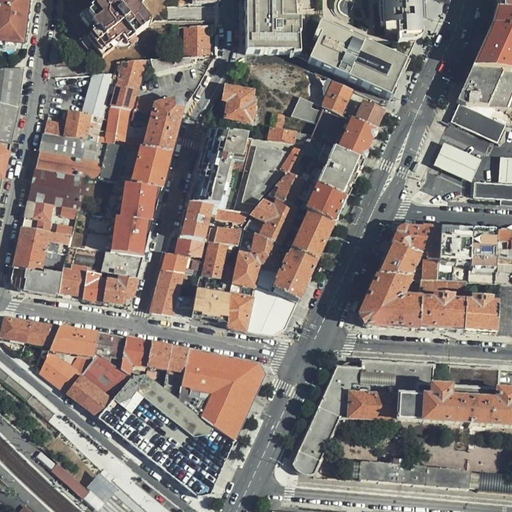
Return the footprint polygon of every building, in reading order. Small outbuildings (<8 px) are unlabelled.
[(0,0),(0,47),(22,50),(28,0),(0,0)] [(28,0),(22,50),(26,50),(32,0),(28,0)] [(178,8),(178,5),(178,0),(92,0),(93,1),(95,0),(100,0),(104,4),(87,17),(87,15),(80,20),(83,23),(94,23),(94,27),(93,36),(91,51),(93,48),(102,60),(124,43),(127,48),(136,42),(134,38),(157,22),(168,22),(168,14),(168,8),(178,8)] [(244,0),(245,4),(244,54),(290,56),(299,56),(300,22),(301,0),(244,0)] [(351,82),(387,99),(395,81),(407,55),(420,26),(424,6),(425,0),(301,0),(300,22),(299,56),(307,62),(351,82)] [(511,14),(511,0),(498,0),(499,0),(497,1),(496,13),(511,14)] [(511,14),(496,13),(495,13),(493,24),(471,71),(511,72),(511,14)] [(209,43),(209,29),(185,29),(185,59),(190,59),(209,58),(209,43)] [(87,54),(91,51),(93,36),(87,40),(86,39),(80,44),(87,54)] [(185,59),(149,61),(153,76),(192,64),(190,59),(185,59)] [(145,62),(124,63),(111,109),(131,110),(145,62)] [(0,104),(18,109),(23,70),(0,71),(0,104)] [(511,72),(471,71),(456,104),(459,105),(470,110),(511,111),(511,72)] [(114,74),(92,76),(82,115),(91,116),(102,118),(114,74)] [(323,107),(322,109),(339,117),(351,90),(315,74),(316,75),(325,94),(323,107)] [(251,124),(254,106),(250,105),(252,93),(227,89),(225,101),(229,101),(227,111),(226,120),(251,124)] [(316,125),(323,107),(299,98),(290,117),(316,125)] [(154,110),(155,107),(152,106),(153,103),(138,100),(135,111),(154,114),(154,110)] [(158,114),(180,118),(182,111),(178,106),(174,102),(155,107),(154,110),(154,114),(155,114),(158,114)] [(354,123),(374,133),(380,122),(384,113),(364,103),(354,123)] [(0,190),(18,109),(0,104),(0,190)] [(470,110),(459,105),(451,123),(497,144),(506,126),(470,110)] [(314,141),(362,163),(370,144),(374,133),(354,123),(339,117),(322,109),(316,125),(310,140),(314,141)] [(154,114),(135,111),(133,120),(152,123),(155,114),(154,114)] [(66,126),(46,122),(43,136),(85,142),(89,122),(91,116),(82,115),(69,113),(66,126)] [(176,137),(180,118),(158,114),(154,129),(151,128),(149,137),(152,137),(148,151),(171,155),(176,137)] [(302,146),(307,140),(309,135),(283,130),(284,117),(273,115),(271,128),(269,142),(298,145),(302,146)] [(89,122),(85,142),(97,144),(101,124),(89,122)] [(278,182),(283,173),(281,172),(298,145),(269,142),(208,134),(205,143),(202,155),(195,182),(191,195),(188,207),(250,214),(273,187),(278,182)] [(85,142),(43,136),(35,170),(88,179),(97,181),(107,145),(97,144),(85,142)] [(142,150),(145,151),(147,142),(129,139),(126,148),(142,150)] [(354,180),(362,163),(314,141),(310,140),(307,140),(302,146),(298,145),(281,172),(283,173),(288,175),(304,182),(317,188),(345,201),(354,180)] [(443,144),(432,168),(470,184),(480,162),(443,144)] [(170,160),(171,155),(148,151),(145,151),(142,150),(133,180),(119,177),(126,148),(107,145),(97,181),(125,186),(161,193),(164,179),(166,174),(170,160)] [(511,158),(500,158),(498,186),(511,186),(511,158)] [(88,179),(35,170),(28,204),(79,212),(88,179)] [(268,197),(292,208),(304,182),(288,175),(268,197)] [(499,204),(499,205),(511,206),(511,186),(498,186),(474,184),(473,192),(473,199),(500,200),(499,204)] [(148,225),(151,225),(152,216),(155,216),(157,206),(161,193),(125,186),(120,221),(148,225)] [(336,221),(345,201),(317,188),(306,214),(333,226),(336,221)] [(325,245),(333,226),(306,214),(292,208),(268,197),(256,210),(244,230),(287,250),(292,252),(316,263),(325,245)] [(79,212),(28,204),(22,229),(72,237),(78,214),(79,212)] [(250,214),(188,207),(184,221),(180,234),(179,240),(204,244),(210,220),(243,223),(243,222),(250,214)] [(111,254),(143,260),(149,236),(147,236),(148,230),(148,225),(120,221),(116,220),(111,254)] [(227,247),(237,248),(242,228),(230,226),(228,232),(211,230),(207,244),(210,245),(227,247)] [(59,271),(64,272),(70,248),(72,237),(22,229),(13,270),(42,275),(43,268),(47,269),(57,271),(59,271)] [(246,333),(255,287),(260,265),(279,269),(287,250),(244,230),(232,283),(227,310),(227,328),(246,333)] [(403,233),(398,235),(392,247),(418,259),(423,262),(437,263),(439,232),(409,230),(403,233)] [(470,234),(439,232),(437,263),(436,269),(446,269),(446,275),(458,275),(459,270),(468,271),(470,234)] [(496,236),(470,234),(468,271),(467,285),(494,286),(496,236)] [(501,287),(511,287),(511,237),(496,236),(494,286),(501,287)] [(204,244),(179,240),(178,243),(177,249),(176,253),(201,256),(204,244)] [(210,245),(202,278),(220,281),(227,247),(210,245)] [(390,253),(378,279),(408,281),(418,259),(392,247),(390,253)] [(99,277),(105,254),(70,248),(64,272),(59,299),(82,303),(87,276),(99,277)] [(307,283),(316,263),(292,252),(273,293),(298,303),(307,283)] [(107,278),(138,282),(138,279),(139,276),(141,271),(142,265),(143,260),(111,254),(105,254),(99,277),(107,278)] [(162,273),(182,275),(196,277),(199,262),(167,257),(164,268),(162,273)] [(222,281),(229,283),(232,268),(226,267),(222,281)] [(20,293),(59,299),(64,272),(59,271),(58,277),(44,275),(44,278),(41,277),(42,275),(13,270),(10,283),(20,293)] [(158,289),(156,295),(176,299),(182,275),(162,273),(161,277),(159,284),(158,289)] [(82,303),(103,306),(107,278),(99,277),(87,276),(82,303)] [(136,287),(138,282),(107,278),(103,306),(107,306),(122,309),(132,302),(134,297),(135,292),(136,287)] [(191,321),(227,328),(227,310),(232,283),(229,283),(222,281),(220,281),(202,278),(196,302),(191,321)] [(366,329),(417,332),(419,301),(402,301),(400,297),(408,281),(378,279),(360,318),(363,323),(366,329)] [(465,285),(435,283),(420,282),(419,294),(424,294),(424,291),(460,293),(460,297),(465,297),(465,285)] [(295,310),(298,303),(255,287),(246,333),(274,337),(280,334),(285,331),(295,310)] [(498,336),(511,337),(511,287),(501,287),(498,336)] [(154,315),(191,321),(196,302),(176,299),(156,295),(155,299),(152,311),(152,312),(152,313),(153,314),(154,315)] [(462,334),(464,304),(453,303),(453,300),(444,299),(443,312),(440,312),(441,299),(433,299),(432,302),(419,301),(417,332),(462,334)] [(462,334),(495,336),(497,306),(489,306),(489,302),(472,301),(471,304),(464,304),(462,334)] [(27,344),(31,325),(5,320),(1,339),(27,344)] [(60,330),(31,325),(27,344),(51,349),(60,330)] [(98,335),(60,330),(51,349),(50,352),(94,360),(98,335)] [(126,340),(98,335),(94,360),(121,370),(126,340)] [(152,345),(126,340),(121,370),(133,379),(136,367),(148,369),(152,345)] [(172,349),(152,345),(148,369),(167,373),(172,349)] [(188,352),(172,349),(167,373),(183,376),(188,352)] [(39,373),(68,396),(83,376),(50,352),(39,373)] [(195,354),(188,352),(183,376),(178,403),(235,445),(244,426),(250,412),(253,405),(259,392),(264,379),(259,367),(195,354)] [(121,370),(94,360),(83,376),(68,396),(98,420),(133,379),(121,370)] [(339,420),(511,429),(511,394),(498,393),(480,392),(482,370),(469,370),(467,391),(448,390),(432,389),(423,389),(425,367),(361,364),(361,371),(337,369),(292,467),(296,472),(300,474),(306,476),(311,477),(313,476),(339,420)] [(433,382),(434,368),(425,367),(423,389),(432,389),(433,382)] [(467,391),(469,370),(451,369),(449,383),(448,390),(467,391)] [(498,393),(500,371),(482,370),(480,392),(498,393)] [(223,472),(235,445),(178,403),(146,377),(133,379),(98,420),(198,500),(211,498),(223,472)] [(432,389),(448,390),(449,383),(433,382),(432,389)] [(75,462),(83,454),(72,444),(64,452),(75,462)] [(57,468),(40,453),(37,457),(54,472),(57,468)] [(86,472),(94,464),(83,454),(75,462),(86,472)] [(359,470),(358,483),(394,486),(396,466),(359,463),(359,470)] [(396,466),(394,486),(425,489),(426,468),(396,466)] [(83,491),(57,468),(54,472),(52,474),(55,477),(82,500),(87,494),(83,491)] [(426,468),(425,489),(469,493),(470,478),(470,472),(426,468)] [(350,469),(349,482),(358,483),(359,470),(350,469)] [(87,494),(82,500),(87,504),(89,506),(95,511),(96,511),(118,488),(100,473),(83,491),(87,494)] [(470,478),(469,493),(477,493),(478,479),(470,478)]
